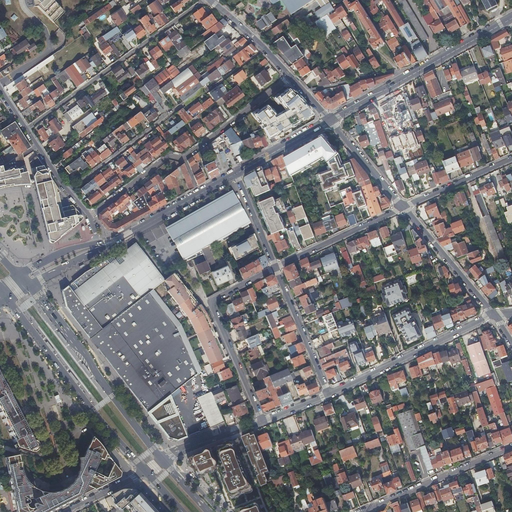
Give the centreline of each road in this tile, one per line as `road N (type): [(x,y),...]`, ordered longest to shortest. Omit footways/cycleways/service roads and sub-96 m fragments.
road 1 (residential): [(289,76),(184,158),(168,156),(90,216)]
road 2 (primary): [(162,462),(30,286)]
road 3 (residential): [(25,129),(203,0)]
road 4 (primary): [(8,300),(144,470)]
road 5 (residential): [(328,393),(492,314)]
road 6 (residential): [(511,446),(361,511)]
road 7 (residential): [(184,103),(68,191)]
road 8 (secondary): [(235,172),(110,242)]
road 9 (residential): [(276,267),(403,207)]
road 10 (residential): [(492,314),(403,207)]
road 11 (residential): [(328,393),(276,267)]
road 12 (residential): [(209,302),(261,421)]
road 13 (secondary): [(511,18),(405,77)]
